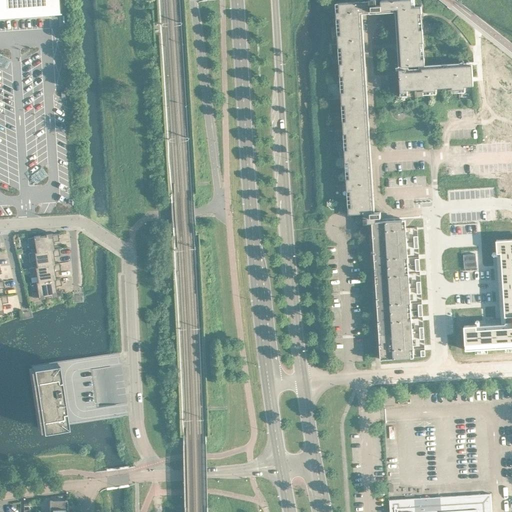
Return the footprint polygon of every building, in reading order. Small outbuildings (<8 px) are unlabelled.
[(0,0),(0,16),(10,16),(22,15),(42,14),(51,13),(58,13),(59,13),(60,13),(61,13),(59,0),(0,0)] [(349,213),(364,212),(372,212),(360,10),(377,9),(377,4),(376,0),(369,0),(339,2),(340,11),(337,11),(348,198),(348,200),(347,202),(347,203),(347,204),(348,205),(349,206),(349,213)] [(381,0),(381,4),(377,4),(377,9),(398,8),(402,66),(425,64),(422,20),(423,19),(423,18),(423,17),(423,16),(423,15),(423,14),(422,13),(422,5),(413,6),(412,0),(381,0)] [(399,69),(401,92),(408,91),(408,89),(423,88),(424,90),(437,90),(437,87),(452,86),(452,89),(465,88),(465,85),(474,85),(473,79),(475,79),(475,68),(473,68),(472,64),(399,69)] [(372,212),(364,212),(364,221),(364,223),(372,222),(381,358),(411,357),(411,348),(414,348),(406,227),(403,227),(403,219),(381,220),(381,215),(381,211),(372,212)] [(35,246),(36,251),(36,252),(55,249),(55,248),(53,241),(59,240),(58,233),(28,238),(29,247),(35,246)] [(511,238),(497,239),(497,252),(498,252),(502,323),(477,325),(477,324),(464,325),(466,349),(475,349),(476,353),(488,352),(488,348),(505,347),(506,351),(511,350),(511,238)] [(36,261),(37,266),(37,267),(56,264),(55,263),(54,256),(60,255),(59,248),(55,248),(55,249),(36,252),(36,251),(29,252),(30,262),(36,261)] [(477,267),(476,253),(463,254),(464,268),(477,267)] [(37,276),(38,281),(56,278),(55,271),(61,270),(60,262),(55,263),(56,264),(37,267),(37,266),(29,267),(31,277),(37,276)] [(38,281),(30,282),(32,291),(38,290),(39,297),(57,294),(56,285),(62,284),(61,277),(56,278),(38,281)] [(0,311),(4,311),(2,303),(8,302),(7,295),(0,295),(0,311)] [(32,365),(41,428),(66,425),(57,361),(31,365),(32,365)] [(492,511),(491,493),(389,499),(390,511),(492,511)] [(52,511),(51,511),(65,511),(67,511),(67,499),(50,499),(50,511),(52,511)]
